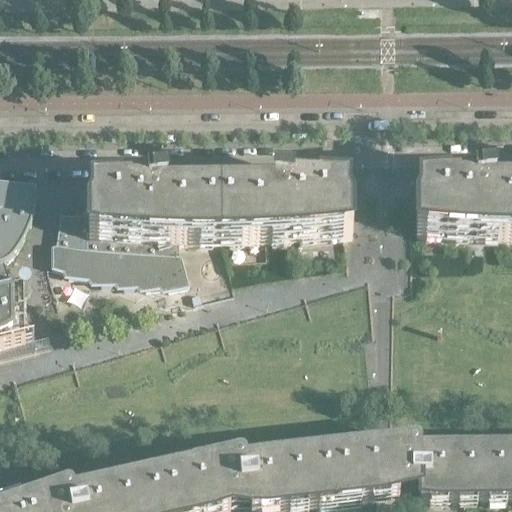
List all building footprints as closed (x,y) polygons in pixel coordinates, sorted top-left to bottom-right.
[(511,202),(505,203),(505,197),(503,193),(499,190),(495,188),(475,190),(475,191),(447,193),(447,192),(420,195),(420,208),(416,217),(416,242),(426,244),(426,243),(433,240),(434,240),(439,242),(455,244),(463,242),(464,242),(469,244),(485,246),(492,243),(493,243),(498,245),(498,246),(511,246),(511,202)] [(352,243),(352,218),(348,209),(348,195),(320,194),(320,195),(293,193),(293,192),(273,191),(268,192),(264,195),(262,200),(262,205),(239,204),(239,199),(200,200),(201,204),(178,206),(178,201),(176,196),(173,193),(167,192),(147,194),(147,195),(148,195),(148,200),(128,201),(120,201),(120,196),(92,198),(92,212),(88,220),(89,246),(99,247),(99,246),(109,247),(109,246),(112,246),(128,248),(136,245),(141,247),(141,248),(157,250),(157,249),(165,247),(166,247),(171,249),(179,250),(199,251),(199,250),(207,248),(208,248),(213,249),(213,250),(219,250),(228,250),(228,249),(233,247),(234,247),(242,250),(270,248),(275,246),(276,246),(284,248),(300,246),(305,244),(313,246),(329,243),(332,244),(342,244),(344,244),(352,243)] [(35,216),(35,212),(37,202),(0,197),(0,292),(12,289),(12,278),(7,278),(4,268),(9,264),(13,260),(16,257),(19,254),(21,250),(25,244),(27,240),(29,236),(30,234),(32,230),(33,225),(34,221),(35,216)] [(179,263),(179,250),(171,249),(166,247),(165,247),(157,249),(157,250),(141,248),(141,247),(136,245),(128,248),(112,246),(109,246),(109,247),(99,246),(99,247),(89,246),(88,220),(61,221),(56,252),(53,254),(53,274),(66,281),(68,285),(98,287),(101,290),(121,290),(123,294),(143,292),(146,296),(165,293),(168,297),(189,292),(181,263),(179,263)] [(0,357),(1,356),(25,350),(25,349),(24,301),(25,301),(26,301),(27,300),(28,299),(29,299),(30,298),(30,296),(31,295),(30,294),(30,293),(30,292),(29,290),(27,289),(25,289),(24,289),(22,289),(20,290),(19,292),(19,293),(18,294),(18,296),(12,297),(0,300),(0,357)] [(0,300),(12,297),(12,291),(12,289),(0,292),(0,300)] [(421,487),(421,461),(421,455),(420,454),(420,452),(419,451),(417,450),(415,449),(414,449),(392,451),(393,456),(370,459),(366,460),(369,482),(370,486),(372,490),(373,492),(375,498),(376,502),(377,505),(382,504),(390,505),(399,503),(396,477),(412,477),(412,487),(419,487),(421,487)] [(370,486),(369,482),(366,460),(354,462),(353,455),(315,459),(315,466),(292,468),(292,469),(262,471),(262,473),(247,474),(250,507),(250,511),(319,511),(327,510),(328,509),(332,509),(332,510),(340,510),(348,508),(347,508),(353,507),(361,507),(361,508),(377,505),(376,502),(375,498),(373,492),(372,490),(370,486)] [(511,460),(495,459),(495,461),(465,460),(465,461),(436,460),(436,462),(421,461),(421,487),(419,487),(419,507),(429,508),(437,506),(438,506),(443,506),(459,508),(459,507),(467,506),(472,506),(488,508),(488,507),(496,505),(502,506),(511,506),(511,460)] [(250,507),(247,474),(247,468),(247,467),(246,466),(245,464),(244,463),(243,463),(241,462),(240,462),(239,462),(217,466),(219,475),(229,511),(250,507)] [(229,511),(219,475),(204,476),(204,475),(181,481),(179,474),(141,483),(143,490),(119,494),(119,495),(90,500),(91,502),(76,504),(77,511),(229,511)] [(77,511),(76,504),(74,498),(74,497),(73,496),(73,495),(72,494),(71,494),(69,493),(67,493),(66,494),(47,500),(50,508),(51,511),(77,511)] [(51,511),(50,508),(47,500),(46,495),(0,495),(0,511),(51,511)]
